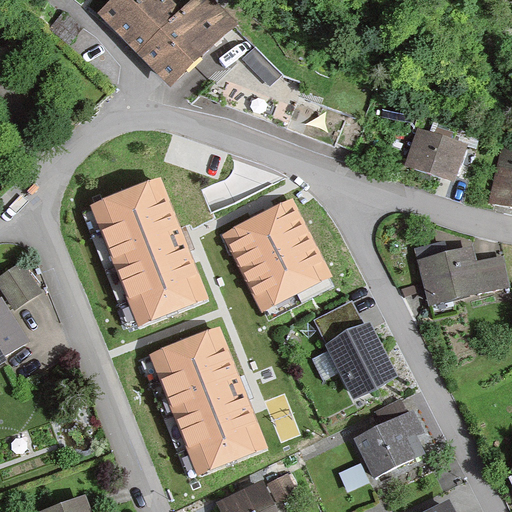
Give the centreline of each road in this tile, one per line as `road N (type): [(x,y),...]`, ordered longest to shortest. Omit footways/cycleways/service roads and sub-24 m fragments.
road 1 (residential): [(355,184),(139,113),(104,122),(17,199)]
road 2 (residential): [(498,511),(366,261),(355,184)]
road 3 (residential): [(17,199),(143,511)]
road 4 (residential): [(511,226),(355,184)]
